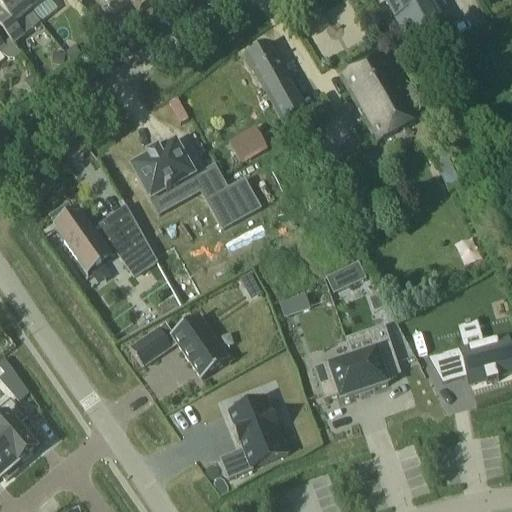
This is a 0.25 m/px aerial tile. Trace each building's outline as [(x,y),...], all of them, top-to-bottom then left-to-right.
[(32,14),(20,0),(0,0),(0,10),(2,13),(0,14),(0,29),(14,47),(40,25),(32,14)] [(20,0),(32,14),(49,1),(51,4),(56,0),(20,0)] [(122,9),(130,3),(127,0),(117,0),(116,1),(122,9)] [(127,0),(130,3),(139,15),(157,0),(127,0)] [(384,0),(410,47),(420,42),(430,43),(435,34),(445,29),(429,0),(384,0)] [(114,15),(122,9),(116,1),(108,8),(111,11),(114,15)] [(271,47),(248,60),(272,104),(284,125),(306,112),(294,91),(295,91),(271,47)] [(342,81),(377,144),(422,119),(386,55),(342,81)] [(252,133),(227,150),(239,168),(264,152),(252,133)] [(150,162),(134,171),(153,203),(178,189),(186,203),(204,193),(178,146),(162,155),(160,152),(148,158),(150,162)] [(336,150),(315,163),(321,173),(343,160),(336,150)] [(246,183),(208,204),(224,232),(261,211),(246,183)] [(58,236),(75,260),(88,279),(89,278),(88,275),(117,254),(127,269),(125,271),(128,274),(130,273),(135,280),(141,275),(143,277),(146,274),(145,272),(157,264),(126,209),(123,211),(124,213),(105,226),(109,231),(98,239),(79,212),(53,229),(58,236)] [(359,265),(325,281),(333,298),(366,282),(359,265)] [(293,301),(278,306),(284,321),(298,317),(293,301)] [(229,364),(198,320),(171,339),(202,383),(229,364)] [(157,360),(144,342),(130,353),(142,371),(157,360)] [(501,343),(426,364),(440,387),(463,381),(466,388),(482,384),(482,386),(493,383),(493,381),(510,376),(501,343)] [(385,382),(400,377),(389,345),(350,358),(364,396),(387,388),(385,382)] [(364,396),(350,358),(312,371),(323,403),(338,398),(340,404),(364,396)] [(29,397),(12,371),(5,377),(0,381),(0,383),(19,406),(29,397)] [(288,458),(266,402),(229,416),(243,453),(221,461),(229,483),(288,458)] [(11,403),(0,412),(6,419),(8,418),(18,430),(27,422),(11,403)] [(6,419),(0,424),(0,447),(18,469),(37,453),(18,430),(8,418),(6,419)] [(0,484),(3,482),(5,485),(17,475),(14,472),(18,469),(0,447),(0,484)]
